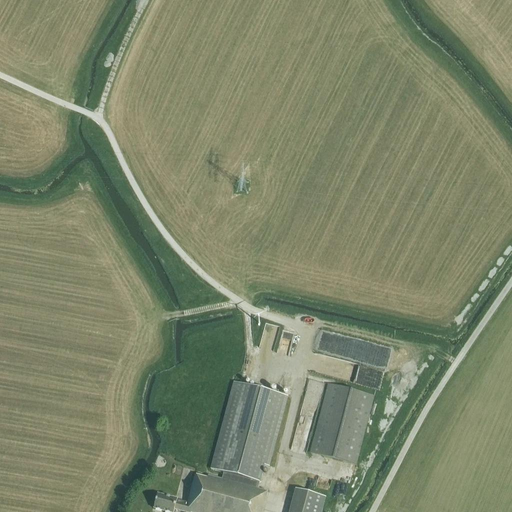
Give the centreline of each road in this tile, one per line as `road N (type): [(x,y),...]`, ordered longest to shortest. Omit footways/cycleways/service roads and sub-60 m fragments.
road 1 (track): [(268,511),(312,330),(254,311),(194,266),(163,233),(98,118),(0,74)]
road 2 (track): [(98,118),(145,0)]
